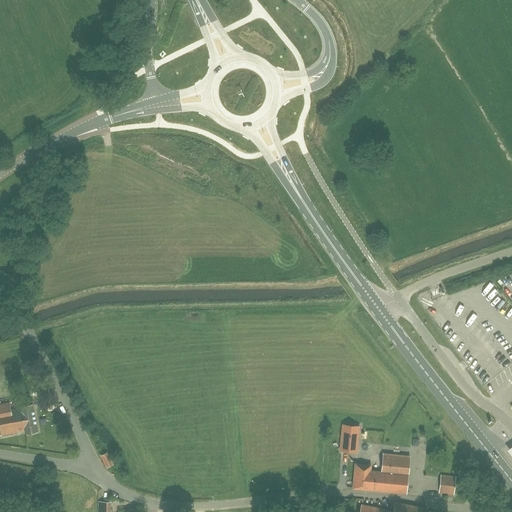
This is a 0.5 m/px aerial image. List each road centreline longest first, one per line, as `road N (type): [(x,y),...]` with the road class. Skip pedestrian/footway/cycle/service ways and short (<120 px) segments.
road 1 (primary): [(511,481),(382,316),(255,125)]
road 2 (residential): [(467,511),(344,493),(197,507),(151,503)]
road 3 (residential): [(93,467),(0,278)]
road 4 (tertiary): [(0,175),(67,132),(156,106)]
road 5 (residential): [(511,426),(466,386),(420,326)]
